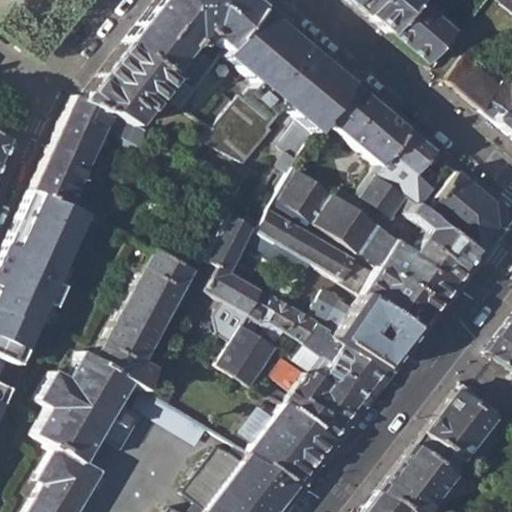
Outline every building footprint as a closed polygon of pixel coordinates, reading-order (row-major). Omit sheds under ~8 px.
[(151,0),(118,41),(162,75),(187,43),(194,49),(202,39),(216,50),(250,6),(243,0),(151,0)] [(342,0),(361,16),(374,0),(342,0)] [(374,0),(361,16),(383,34),(409,1),(409,0),(374,0)] [(511,0),(491,0),(511,16),(511,80),(504,89),(497,82),(495,85),(459,55),(439,81),(476,112),(484,100),(511,118),(511,0)] [(383,34),(419,64),(445,33),(409,1),(383,34)] [(171,108),(203,131),(185,157),(236,184),(235,186),(254,199),(292,140),(271,126),(275,122),(286,131),(294,120),(301,109),(318,123),(344,86),(250,6),(216,50),(192,81),(183,92),(171,108)] [(118,41),(73,98),(128,127),(152,94),(171,108),(183,92),(176,87),(162,75),(118,41)] [(183,92),(192,81),(185,76),(176,87),(183,92)] [(318,123),(369,165),(395,128),(344,86),(318,123)] [(61,205),(97,223),(101,215),(98,208),(90,204),(85,208),(67,196),(98,129),(136,148),(143,135),(128,127),(73,98),(66,95),(23,188),(61,205)] [(476,112),(511,141),(511,118),(484,100),(476,112)] [(310,134),(318,123),(301,109),(294,120),(310,134)] [(0,121),(0,142),(2,143),(10,127),(0,121)] [(364,173),(410,209),(441,168),(395,128),(369,165),(364,173)] [(92,180),(99,183),(107,167),(94,161),(89,173),(94,176),(92,180)] [(365,271),(352,289),(354,292),(397,323),(403,327),(409,329),(456,268),(467,253),(410,209),(364,173),(339,208),(286,167),(249,231),(303,262),(333,279),(346,260),(273,217),(279,210),(300,224),(304,221),(369,266),(365,271)] [(410,209),(467,253),(487,228),(483,203),(441,168),(410,209)] [(0,351),(13,321),(59,215),(61,205),(23,188),(4,232),(0,240),(0,351)] [(97,223),(61,205),(59,215),(121,246),(124,238),(97,223)] [(308,320),(314,324),(331,295),(320,288),(302,316),(267,295),(265,297),(228,274),(223,271),(229,258),(243,234),(250,239),(248,245),(261,253),(263,251),(277,259),(276,261),(297,273),(303,262),(249,231),(220,215),(205,245),(192,273),(187,283),(223,302),(254,321),(262,318),(267,323),(277,330),(278,328),(286,333),(293,338),(295,340),(308,320)] [(175,250),(169,261),(182,268),(192,273),(205,245),(195,239),(187,255),(175,250)] [(145,248),(162,257),(167,248),(150,240),(145,248)] [(145,248),(85,360),(122,381),(138,390),(147,369),(132,361),(182,268),(169,261),(162,257),(145,248)] [(228,274),(234,262),(229,258),(223,271),(228,274)] [(333,279),(352,289),(365,271),(357,265),(346,260),(333,279)] [(242,275),(253,282),(258,276),(246,268),(242,275)] [(397,323),(354,292),(325,336),(377,370),(409,329),(403,327),(397,323)] [(173,314),(183,320),(190,304),(180,298),(173,314)] [(511,309),(480,350),(511,374),(511,309)] [(325,359),(317,377),(352,402),(377,370),(325,336),(319,332),(320,329),(314,324),(308,320),(295,340),(293,338),(284,351),(303,367),(306,362),(291,351),(297,342),(315,355),(319,354),(325,359)] [(236,323),(209,362),(243,384),(249,375),(254,367),(269,345),(236,323)] [(271,340),(277,330),(267,323),(262,331),(271,340)] [(279,347),(284,351),(293,338),(286,333),(279,343),(281,344),(279,347)] [(68,511),(92,472),(73,461),(122,381),(85,360),(72,352),(57,379),(44,372),(28,400),(40,407),(26,434),(43,444),(55,451),(35,485),(19,511),(68,511)] [(266,376),(284,389),(285,387),(336,424),(352,402),(317,377),(305,369),(300,375),(296,372),(291,378),(282,372),(287,364),(279,358),(266,376)] [(281,393),(255,374),(259,370),(254,367),(249,375),(254,377),(248,387),(275,401),(281,393)] [(248,387),(254,377),(249,375),(243,384),(247,387),(248,387)] [(138,390),(122,381),(73,461),(92,472),(133,403),(139,391),(138,390)] [(418,430),(456,458),(493,410),(456,381),(418,430)] [(0,418),(26,434),(40,407),(28,400),(0,383),(0,418)] [(275,401),(323,440),(336,424),(285,387),(284,389),(281,393),(275,401)] [(212,434),(139,391),(133,403),(203,447),(212,434)] [(323,440),(275,401),(239,450),(241,451),(289,484),(323,440)] [(216,436),(226,441),(229,436),(220,430),(216,436)] [(400,507),(407,511),(417,511),(444,478),(447,480),(460,462),(456,458),(418,430),(373,489),(400,507)] [(29,481),(35,485),(55,451),(43,444),(39,449),(46,453),(29,481)] [(267,511),(289,484),(241,451),(195,511),(267,511)] [(407,511),(400,507),(373,489),(355,511),(407,511)]
